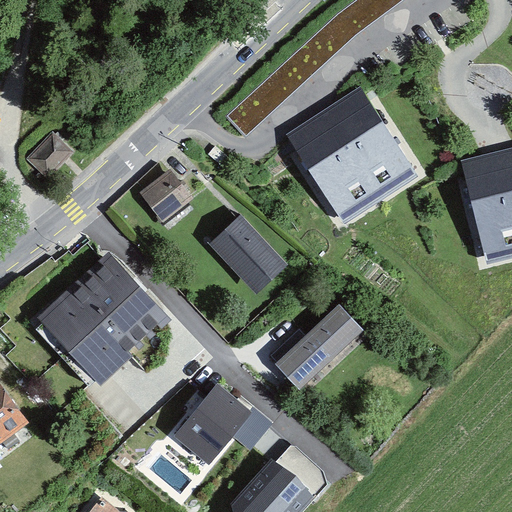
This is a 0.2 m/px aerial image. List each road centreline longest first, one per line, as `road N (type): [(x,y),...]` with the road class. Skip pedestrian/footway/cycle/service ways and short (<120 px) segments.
road 1 (unclassified): [(0,266),(75,211),(300,0)]
road 2 (track): [(30,0),(6,152)]
